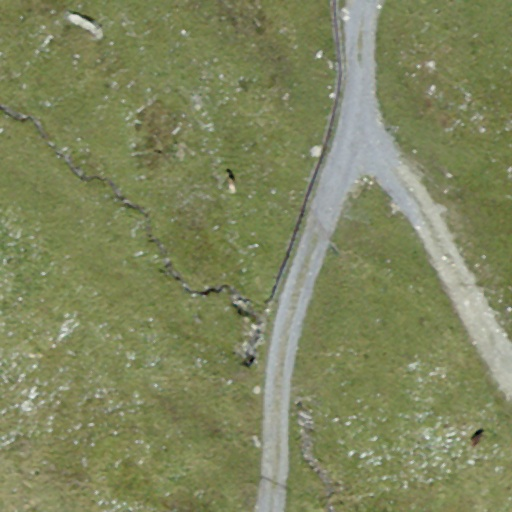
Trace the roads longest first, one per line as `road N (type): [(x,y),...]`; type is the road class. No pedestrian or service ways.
road 1 (track): [(267,511),(283,333),(351,138)]
road 2 (track): [(351,138),(363,0)]
